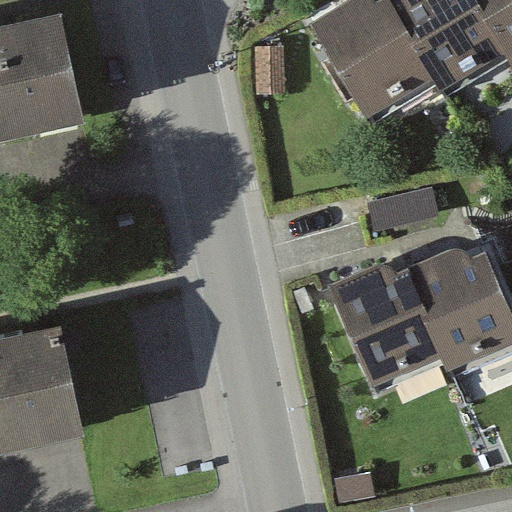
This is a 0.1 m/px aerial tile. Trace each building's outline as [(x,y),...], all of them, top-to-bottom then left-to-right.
[(66,0),(0,0),(0,110),(87,92),(66,0)] [(329,0),(315,9),(379,113),(441,76),(396,0),(329,0)] [(396,0),(441,76),(449,89),(511,51),(511,43),(486,0),(396,0)] [(511,0),(486,0),(511,43),(511,0)] [(286,41),(259,42),(259,87),(287,87),(286,41)] [(436,182),(370,196),(377,227),(442,213),(436,182)] [(451,233),(408,251),(452,354),(458,368),(511,345),(511,290),(489,236),(471,243),(458,234),(451,233)] [(380,248),(330,268),(379,384),(452,354),(408,251),(395,256),(390,251),(380,248)] [(0,315),(0,422),(84,403),(61,302),(0,315)] [(372,468),(336,474),(341,500),(376,494),(372,468)]
